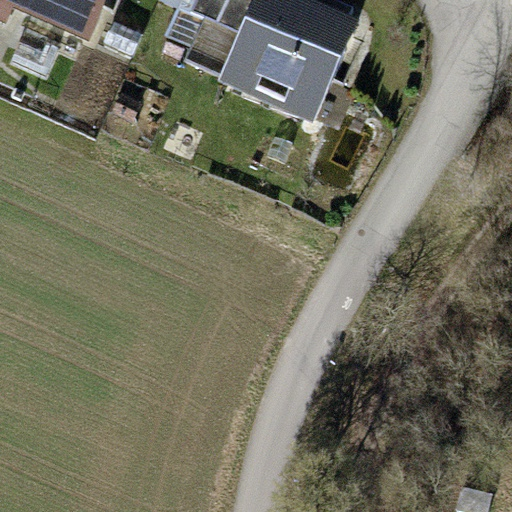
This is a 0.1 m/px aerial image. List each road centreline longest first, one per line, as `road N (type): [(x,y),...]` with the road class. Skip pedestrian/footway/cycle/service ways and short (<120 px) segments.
road 1 (residential): [(260,511),(294,389),(350,268),(511,27)]
road 2 (track): [(511,203),(400,399),(370,511)]
